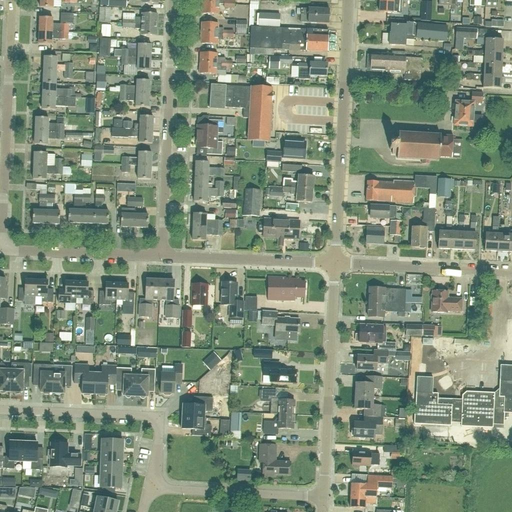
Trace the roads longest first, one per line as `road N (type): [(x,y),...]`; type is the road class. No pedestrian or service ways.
road 1 (tertiary): [(335,263),(348,0)]
road 2 (residential): [(162,255),(172,0)]
road 3 (residential): [(1,249),(12,0)]
road 4 (tertiary): [(323,496),(335,263)]
road 5 (residential): [(0,410),(158,416),(148,488)]
road 6 (residential): [(511,271),(335,263)]
road 7 (residential): [(148,488),(323,496)]
road 8 (residential): [(335,263),(162,255)]
road 9 (residential): [(162,255),(1,249)]
